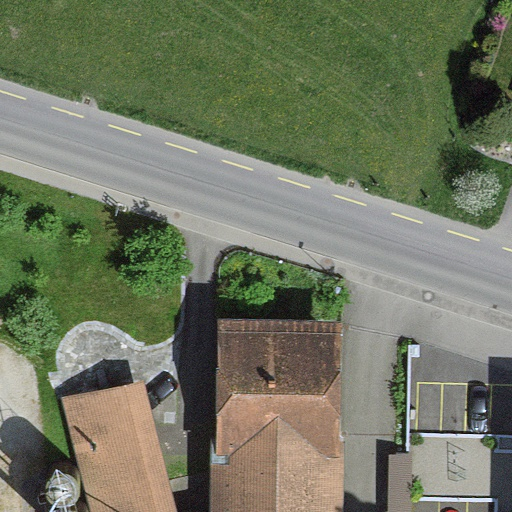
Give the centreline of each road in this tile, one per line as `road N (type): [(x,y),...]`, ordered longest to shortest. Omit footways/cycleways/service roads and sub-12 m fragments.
road 1 (secondary): [(0,118),(511,276)]
road 2 (unknown): [(379,234),(390,511)]
